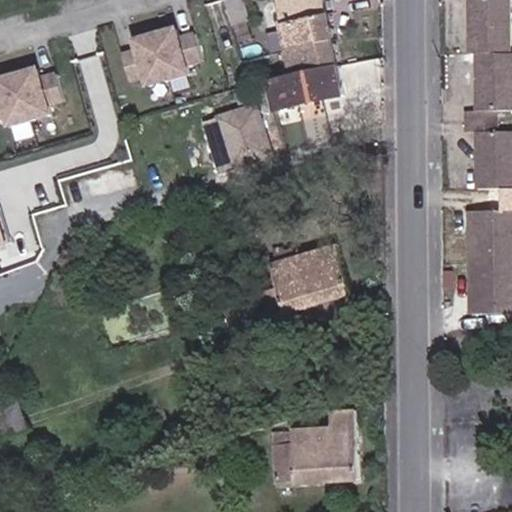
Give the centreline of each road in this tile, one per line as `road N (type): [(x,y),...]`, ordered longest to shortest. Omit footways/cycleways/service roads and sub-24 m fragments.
road 1 (tertiary): [(415,511),(410,0)]
road 2 (residential): [(152,0),(0,44)]
